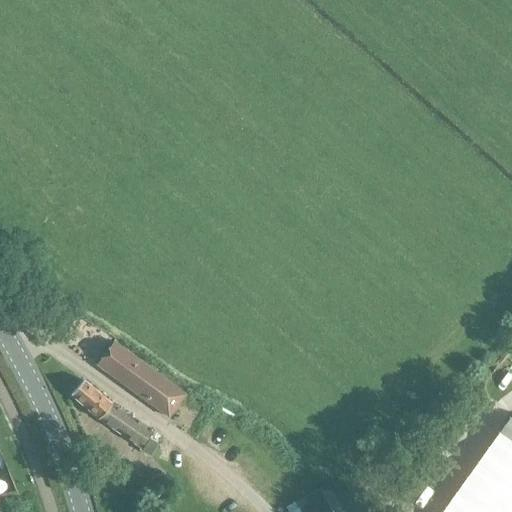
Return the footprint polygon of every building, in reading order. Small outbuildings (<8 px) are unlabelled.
[(113,344),(112,346),(97,366),(169,419),(185,397),(113,344)] [(84,382),(75,392),(70,397),(96,419),(111,406),(84,382)] [(149,438),(152,431),(111,406),(96,419),(139,448),(139,450),(151,456),(158,443),(149,438)] [(511,511),(511,409),(436,511),(511,511)] [(148,494),(163,480),(151,468),(137,482),(148,494)] [(319,494),(288,510),(289,511),(330,511),(328,507),(326,508),(319,494)]
